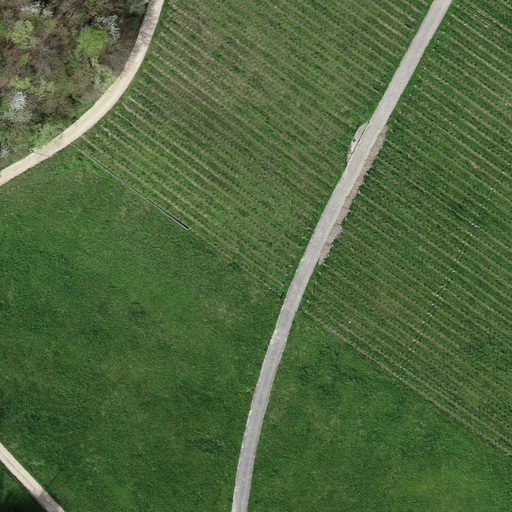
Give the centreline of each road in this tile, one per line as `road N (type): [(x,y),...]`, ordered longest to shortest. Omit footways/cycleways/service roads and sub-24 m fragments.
road 1 (track): [(247,511),(264,392),(323,240),(446,0)]
road 2 (track): [(155,0),(124,87),(77,134),(0,180)]
